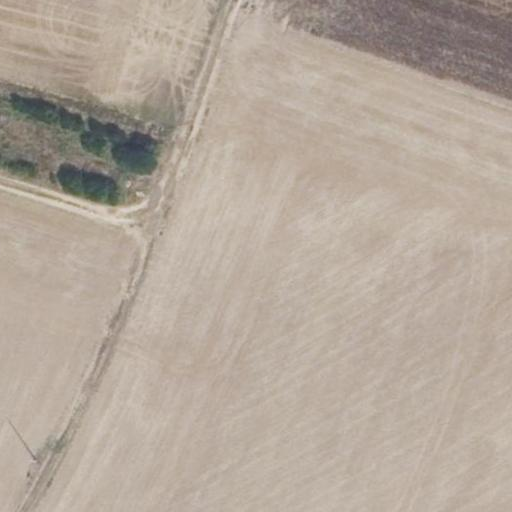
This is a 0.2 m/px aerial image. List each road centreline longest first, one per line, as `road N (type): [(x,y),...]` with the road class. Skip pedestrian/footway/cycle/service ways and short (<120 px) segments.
road 1 (track): [(39,511),(63,473),(162,226),(244,0)]
road 2 (track): [(0,177),(162,226)]
